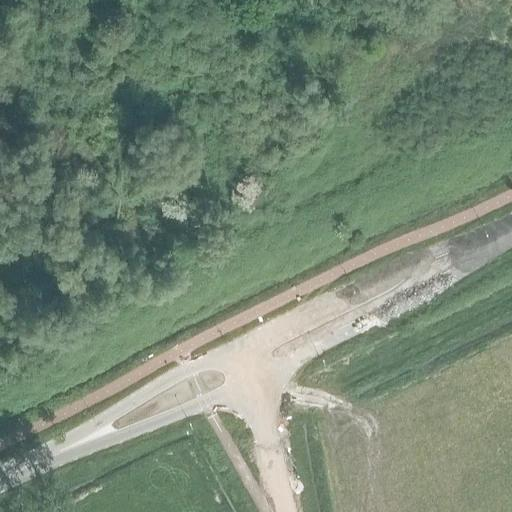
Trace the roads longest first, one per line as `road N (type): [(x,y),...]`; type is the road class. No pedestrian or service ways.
road 1 (tertiary): [(248,382),(235,344),(80,441)]
road 2 (unknown): [(248,382),(443,283)]
road 3 (tertiary): [(80,441),(129,431),(248,382)]
road 4 (unknown): [(348,424),(381,423),(477,388)]
road 5 (tertiary): [(282,511),(248,382)]
